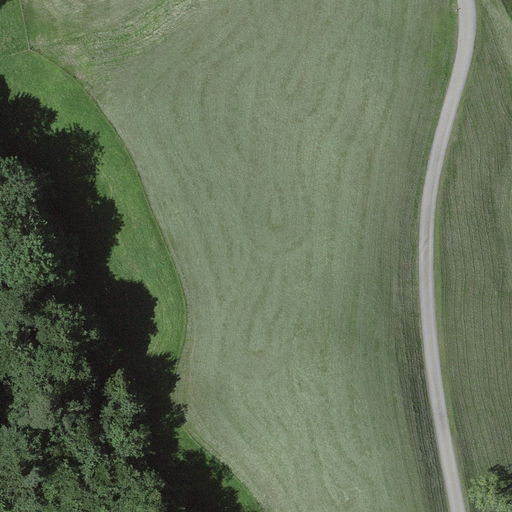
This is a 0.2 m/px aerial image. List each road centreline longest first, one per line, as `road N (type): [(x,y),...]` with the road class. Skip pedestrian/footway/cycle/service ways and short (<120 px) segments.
road 1 (residential): [(457,511),(432,360),(425,251),(431,184),(466,39),(465,0)]
road 2 (track): [(0,164),(41,203),(107,305),(111,338),(94,405),(105,433),(229,511)]
